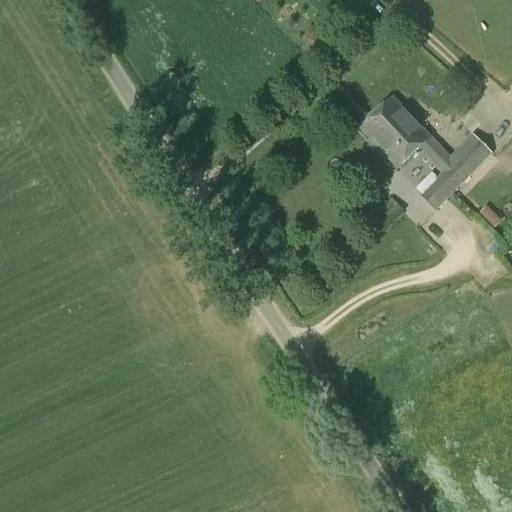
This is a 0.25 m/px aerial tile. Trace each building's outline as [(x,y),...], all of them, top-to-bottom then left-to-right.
[(380,107),(368,118),(371,121),(361,130),(397,170),(430,139),(394,100),(383,110),(380,107)] [(477,143),(454,165),(442,152),(431,163),(443,177),(456,190),(490,156),(477,143)] [(456,190),(443,177),(422,198),(435,211),(453,193),(456,190)] [(390,201),(371,222),(379,231),(383,234),(403,213),(390,201)] [(486,206),(479,213),(495,228),(502,220),(486,206)]
